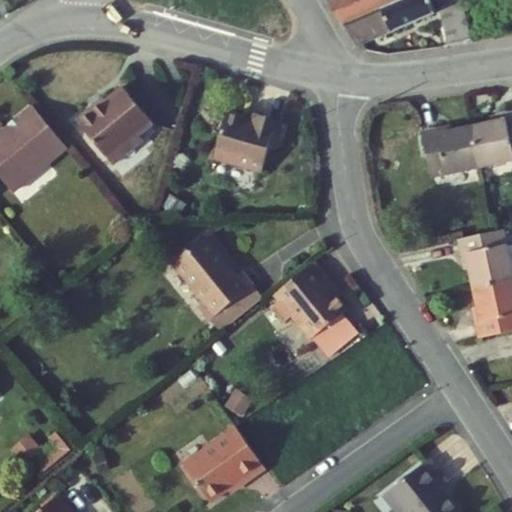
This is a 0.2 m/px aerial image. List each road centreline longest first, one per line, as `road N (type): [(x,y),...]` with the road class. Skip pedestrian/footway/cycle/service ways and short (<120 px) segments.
road 1 (residential): [(460,390),(358,227),(337,77)]
road 2 (tertiary): [(47,24),(122,23),(337,77)]
road 3 (residential): [(460,390),(293,511)]
road 4 (tertiary): [(511,62),(385,79),(337,77)]
